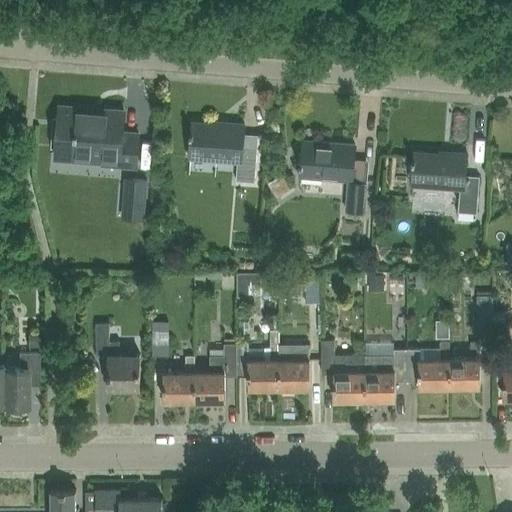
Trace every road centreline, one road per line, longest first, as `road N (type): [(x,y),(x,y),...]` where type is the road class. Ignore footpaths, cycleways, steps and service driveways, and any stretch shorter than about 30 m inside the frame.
road 1 (residential): [(511,88),(0,46)]
road 2 (residential): [(0,458),(511,453)]
